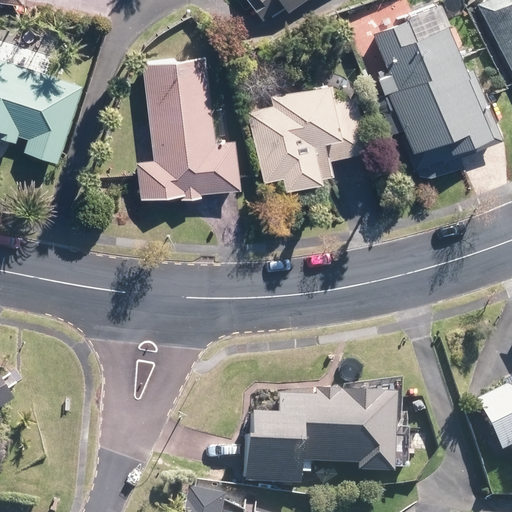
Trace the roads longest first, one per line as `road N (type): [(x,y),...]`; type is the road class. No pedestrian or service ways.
road 1 (residential): [(164,300),(280,296),(388,277),(511,241)]
road 2 (residential): [(103,511),(164,300)]
road 3 (residential): [(0,268),(164,300)]
